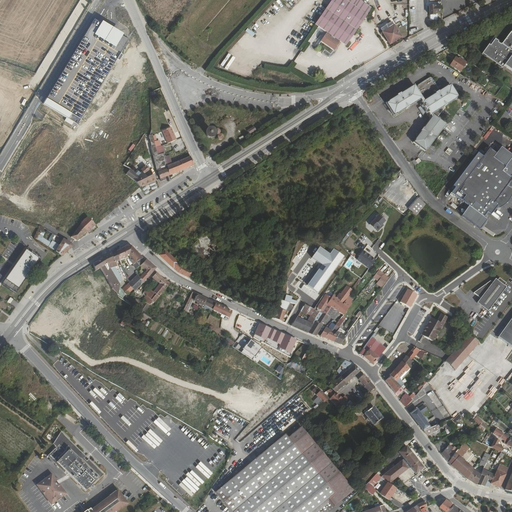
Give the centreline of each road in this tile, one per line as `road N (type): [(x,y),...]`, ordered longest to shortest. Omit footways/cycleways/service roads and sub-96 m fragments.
road 1 (tertiary): [(371,372),(180,280),(129,230)]
road 2 (tertiary): [(186,511),(10,333)]
road 3 (residential): [(492,246),(428,198),(350,89)]
road 4 (unclassified): [(127,0),(208,180)]
road 5 (unclassified): [(2,165),(98,0)]
road 6 (tertiary): [(350,89),(511,1)]
road 7 (residential): [(492,256),(422,300),(371,372)]
road 8 (tertiary): [(208,180),(350,89)]
road 9 (tertiary): [(10,333),(60,275),(129,230)]
road 10 (tertiary): [(461,483),(371,372)]
